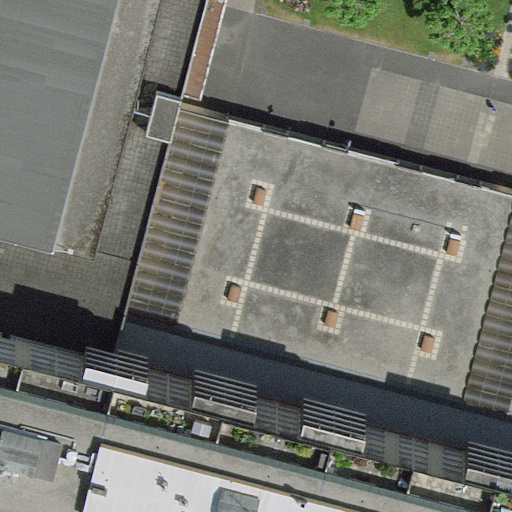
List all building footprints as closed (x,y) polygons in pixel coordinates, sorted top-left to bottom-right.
[(208,0),(0,0),(0,323),(116,353),(176,120),(208,0)] [(225,132),(176,120),(116,353),(165,366),(225,132)] [(333,411),(456,444),(511,215),(511,208),(225,132),(165,366),(333,411)] [(511,398),(511,215),(456,444),(498,455),(511,398)] [(0,498),(50,511),(76,511),(116,353),(0,323),(0,498)] [(165,366),(116,353),(76,511),(306,511),(333,411),(165,366)] [(511,398),(498,455),(511,458),(511,398)] [(456,444),(333,411),(306,511),(482,511),(498,455),(456,444)] [(511,511),(511,458),(498,455),(482,511),(511,511)]
